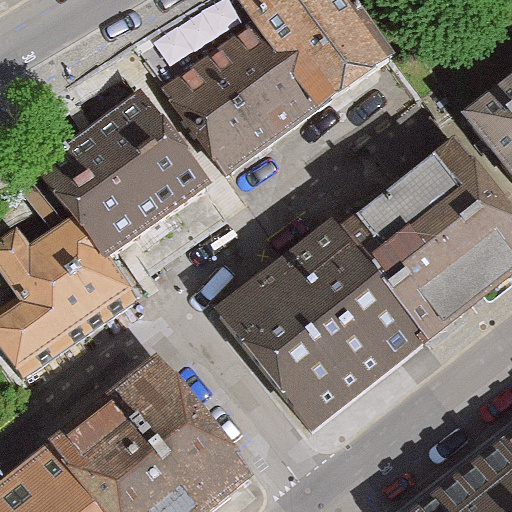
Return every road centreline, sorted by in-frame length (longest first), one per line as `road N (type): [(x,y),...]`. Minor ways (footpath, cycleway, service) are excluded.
road 1 (residential): [(172,316),(415,135)]
road 2 (residential): [(320,511),(172,316)]
road 3 (tertiary): [(323,511),(511,368)]
road 4 (residential): [(0,445),(172,316)]
